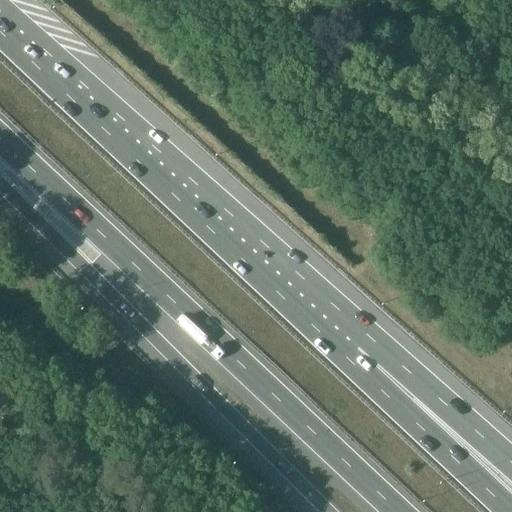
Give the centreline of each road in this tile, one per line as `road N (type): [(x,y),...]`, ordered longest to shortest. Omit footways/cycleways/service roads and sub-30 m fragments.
road 1 (motorway): [(8,155),(393,511)]
road 2 (motorway): [(352,348),(0,17)]
road 3 (motorway): [(8,155),(82,268),(327,511)]
road 4 (motorway): [(511,503),(352,348)]
road 5 (motorway): [(511,476),(352,348)]
